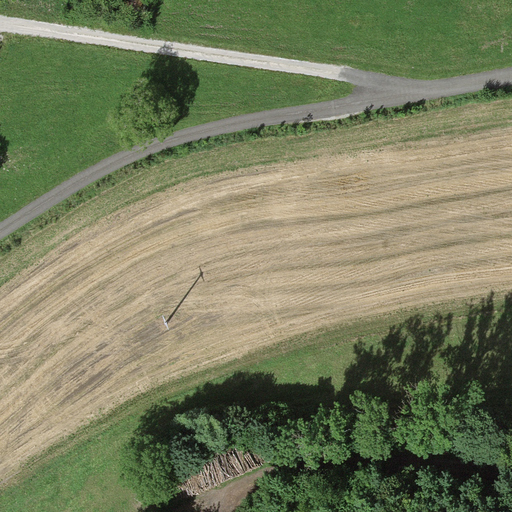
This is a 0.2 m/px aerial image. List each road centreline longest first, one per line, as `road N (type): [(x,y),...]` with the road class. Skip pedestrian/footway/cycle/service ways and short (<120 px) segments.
road 1 (unclassified): [(406,96),(193,133),(130,155),(0,227)]
road 2 (unclassified): [(406,96),(395,85),(335,72),(0,23)]
road 3 (track): [(511,473),(347,463),(292,471),(183,511)]
